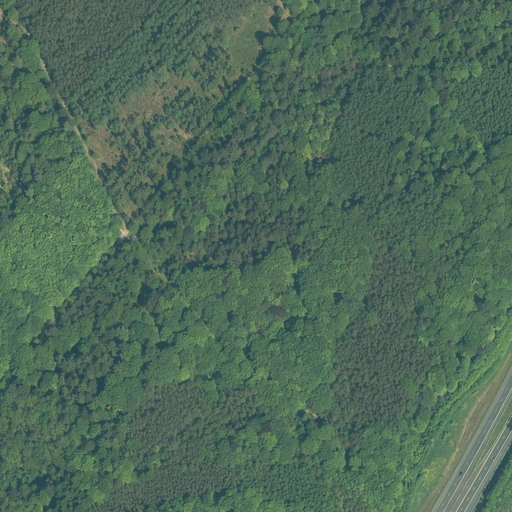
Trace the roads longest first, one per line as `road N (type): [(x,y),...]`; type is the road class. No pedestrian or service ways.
road 1 (track): [(314,0),(0,384)]
road 2 (track): [(127,232),(11,0)]
road 3 (motorway): [(511,380),(438,511)]
